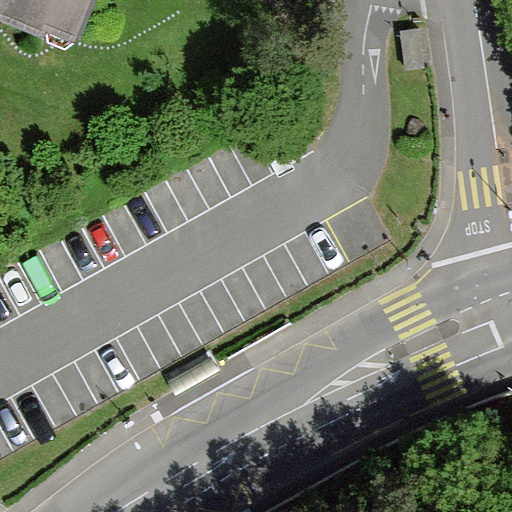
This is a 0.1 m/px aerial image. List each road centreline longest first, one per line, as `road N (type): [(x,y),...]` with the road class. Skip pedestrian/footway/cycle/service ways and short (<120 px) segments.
road 1 (secondary): [(130,511),(359,376),(511,302)]
road 2 (residential): [(475,0),(511,197)]
